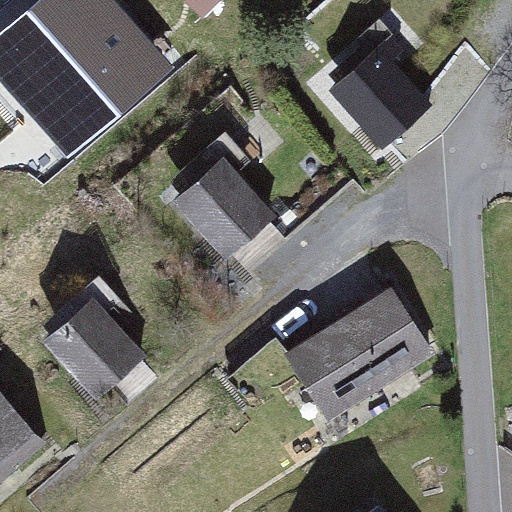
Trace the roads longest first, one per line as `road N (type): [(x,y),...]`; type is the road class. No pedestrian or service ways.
road 1 (residential): [(51,511),(457,159)]
road 2 (residential): [(457,159),(476,511)]
